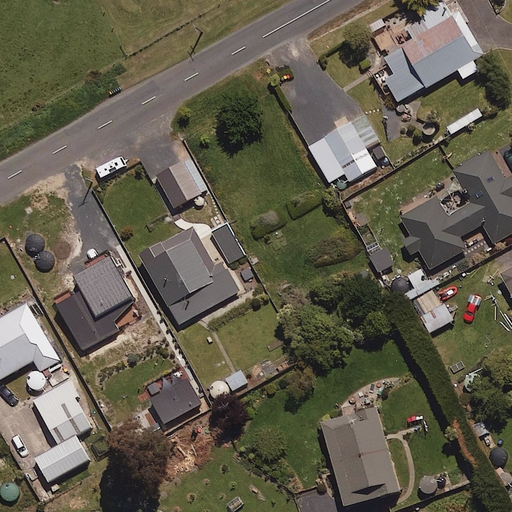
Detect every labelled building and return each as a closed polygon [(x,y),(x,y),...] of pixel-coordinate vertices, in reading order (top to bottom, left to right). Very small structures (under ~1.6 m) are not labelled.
[(485,58),(472,35),(462,17),(455,22),(446,6),(405,30),(413,43),(384,60),(392,75),(384,80),(400,107),(485,58)] [(380,143),(365,117),(326,140),(341,166),(380,143)] [(511,235),(511,187),(492,152),(456,173),(474,205),(450,219),(438,199),(401,220),(430,272),(468,251),(461,239),(485,226),(496,245),(511,235)] [(198,173),(192,161),(159,178),(176,210),(208,193),(198,173)] [(245,256),(229,226),(213,235),(229,264),(245,256)] [(222,277),(195,228),(141,259),(180,327),(240,293),(229,273),(222,277)] [(395,266),(384,247),(370,255),(380,274),(395,266)] [(454,322),(437,292),(414,305),(431,335),(454,322)] [(61,363),(28,307),(0,323),(0,383),(35,363),(41,374),(61,363)] [(92,430),(68,385),(35,403),(60,448),(36,461),(49,485),(90,463),(77,439),(92,430)] [(401,496),(378,412),(323,427),(347,511),(401,496)]
